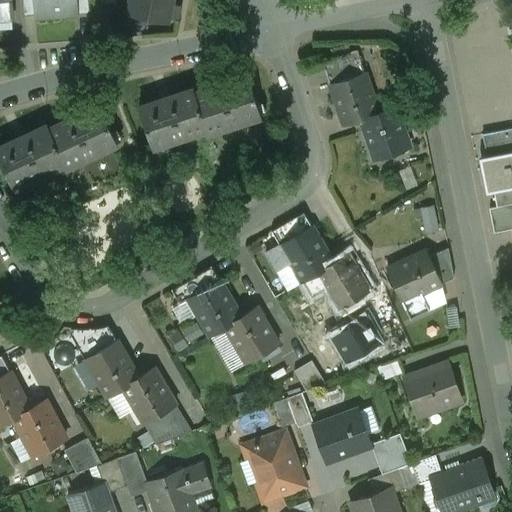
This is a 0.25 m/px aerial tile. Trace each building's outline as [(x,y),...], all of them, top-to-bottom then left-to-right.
[(10,0),(0,0),(0,18),(12,17),(10,0)] [(34,0),(22,0),(24,17),(36,15),(34,0)] [(34,0),(36,15),(37,18),(38,18),(38,15),(63,13),(62,11),(74,10),(75,15),(77,14),(75,0),(34,0)] [(75,0),(77,14),(89,13),(90,13),(88,0),(75,0)] [(101,0),(88,0),(90,13),(89,13),(90,20),(103,19),(101,0)] [(172,0),(131,0),(128,13),(167,22),(172,0)] [(357,50),(322,62),(330,84),(365,72),(357,50)] [(365,72),(330,84),(344,124),(361,119),(379,113),(365,72)] [(246,76),(194,93),(193,90),(140,107),(153,147),(192,134),(191,129),(203,125),(205,129),(218,124),(220,130),(260,117),(246,76)] [(99,106),(51,129),(49,125),(0,148),(0,154),(16,188),(53,170),(51,166),(64,160),(66,164),(78,159),(80,164),(118,146),(99,106)] [(379,113),(361,119),(375,159),(409,147),(395,107),(379,113)] [(511,128),(482,135),(496,207),(511,204),(511,128)] [(435,203),(419,208),(428,233),(444,228),(435,203)] [(304,212),(271,231),(279,245),(280,244),(312,226),(304,212)] [(312,226),(280,244),(290,262),(301,281),(316,272),(333,262),(312,226)] [(279,245),(265,252),(276,271),(290,262),(280,244),(279,245)] [(448,248),(429,256),(442,284),(454,278),(448,248)] [(426,250),(387,268),(402,301),(403,302),(421,293),(442,284),(429,256),(426,250)] [(333,262),(316,272),(338,309),(370,290),(349,253),(333,262)] [(219,280),(188,299),(209,335),(224,326),(241,317),(219,280)] [(421,293),(403,302),(402,301),(401,301),(410,319),(430,310),(421,293)] [(241,317),(224,326),(246,363),(278,344),(257,307),(241,317)] [(98,329),(86,330),(71,329),(70,334),(85,359),(117,341),(108,326),(98,329)] [(117,341),(85,359),(107,397),(122,388),(122,387),(138,377),(117,341)] [(0,377),(10,372),(1,356),(0,356),(0,377)] [(311,360),(294,370),(306,391),(326,384),(311,360)] [(447,362),(404,378),(418,417),(461,402),(447,362)] [(138,377),(122,387),(122,388),(144,424),(176,405),(154,368),(138,377)] [(0,425),(30,409),(10,372),(0,377),(0,425)] [(302,393),(286,398),(295,422),(297,427),(312,422),(302,393)] [(286,398),(271,403),(280,427),(295,422),(286,398)] [(45,402),(13,420),(32,457),(64,440),(45,402)] [(344,416),(313,427),(325,460),(370,444),(360,418),(346,423),(344,416)] [(385,472),(414,462),(403,431),(374,442),(385,472)] [(283,432),(247,446),(245,451),(263,500),(303,486),(283,432)] [(87,438),(64,451),(76,473),(96,466),(97,466),(101,464),(87,438)] [(136,451),(117,458),(117,459),(127,486),(131,497),(148,491),(145,483),(147,482),(136,451)] [(435,455),(411,464),(418,484),(430,480),(430,478),(441,474),(441,472),(435,455)] [(101,464),(97,466),(103,482),(104,482),(108,493),(127,486),(117,459),(117,458),(101,464)] [(480,458),(441,472),(441,474),(430,478),(430,480),(441,511),(453,511),(482,502),(480,496),(492,491),(480,458)] [(147,482),(145,483),(148,491),(155,511),(197,511),(190,492),(210,484),(203,464),(183,471),(182,469),(147,482)] [(397,469),(367,480),(372,495),(390,489),(392,494),(405,489),(397,469)] [(103,482),(67,495),(73,511),(114,511),(108,493),(104,482),(103,482)] [(372,495),(350,503),(353,511),(398,511),(392,494),(390,489),(372,495)]
